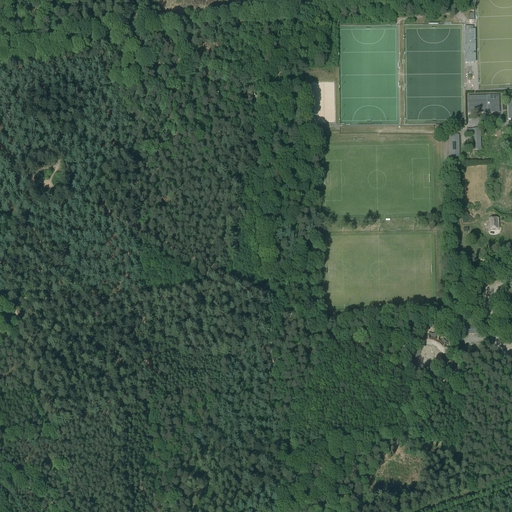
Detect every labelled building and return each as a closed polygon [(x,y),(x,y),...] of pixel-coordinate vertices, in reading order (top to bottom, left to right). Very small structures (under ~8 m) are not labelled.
[(465,30),(465,63),(474,63),(474,59),(474,56),(474,53),(474,50),(474,29),(470,29),(470,28),(465,28),(465,30)] [(499,97),(487,97),(487,96),(468,96),(468,113),(487,113),(487,111),(499,111),(499,113),(500,113),(499,95),(499,97)] [(472,130),(467,130),(467,133),(472,133),(473,150),(481,150),(480,129),(472,129),(472,130)] [(449,135),(449,158),(459,158),(459,135),(449,135)] [(489,219),(489,230),(499,229),(498,219),(489,219)] [(438,348),(438,349),(444,354),(448,349),(445,346),(448,344),(442,340),(440,342),(439,340),(437,339),(437,340),(435,339),(436,336),(428,334),(427,337),(425,337),(423,343),(431,345),(432,344),(435,346),(438,348)] [(411,360),(415,363),(421,352),(416,349),(411,360)]
